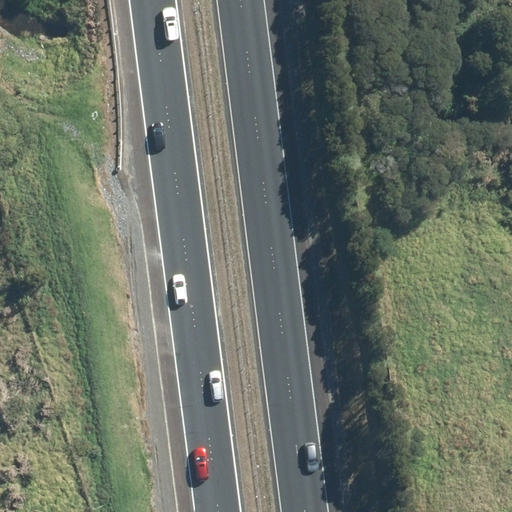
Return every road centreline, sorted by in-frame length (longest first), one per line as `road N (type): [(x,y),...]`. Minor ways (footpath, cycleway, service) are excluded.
road 1 (motorway): [(241,0),(306,511)]
road 2 (motorway): [(218,511),(153,0)]
